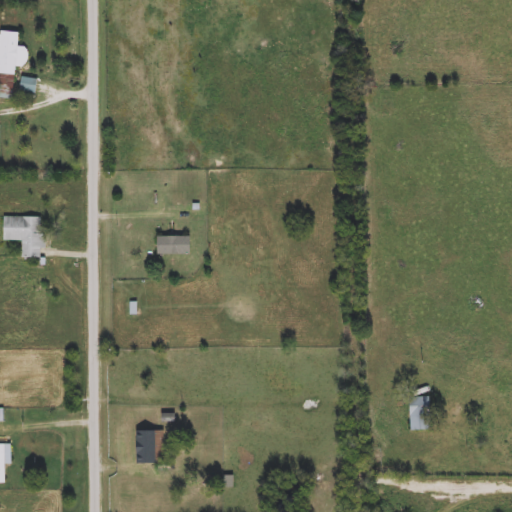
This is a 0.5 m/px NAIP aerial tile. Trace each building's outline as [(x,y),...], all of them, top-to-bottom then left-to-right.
[(0,74),(0,31),(20,33),(18,65),(17,65),(16,75),(0,74)] [(44,217),(43,258),(22,258),(22,241),(4,241),(4,217),(44,217)] [(191,236),(191,254),(157,254),(157,236),(191,236)] [(411,397),(430,397),(430,430),(411,430),(411,397)] [(146,431),(165,431),(165,464),(146,464),(146,431)] [(0,444),(12,444),(12,463),(6,463),(6,484),(0,484),(0,444)]
